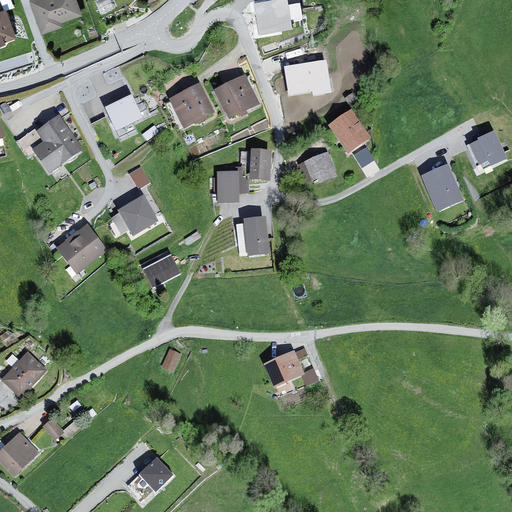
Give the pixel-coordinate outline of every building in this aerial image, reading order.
[(72,0),(25,0),(37,33),(79,18),(72,0)] [(286,0),(268,0),(255,2),(260,33),(291,27),(286,0)] [(0,9),(0,44),(12,40),(0,9)] [(326,60),(284,66),(289,97),(331,90),(326,60)] [(212,95),(225,121),(254,106),(241,81),(212,95)] [(210,117),(197,89),(165,104),(178,133),(210,117)] [(352,94),(345,98),(350,106),(357,102),(352,94)] [(128,102),(103,113),(113,135),(138,124),(128,102)] [(368,137),(353,113),(331,127),(347,151),(368,137)] [(56,118),(33,133),(39,142),(29,149),(45,173),(78,150),(56,118)] [(154,128),(142,135),(147,142),(158,134),(154,128)] [(493,139),(468,150),(478,174),(503,163),(493,139)] [(368,150),(355,157),(365,175),(378,168),(368,150)] [(268,154),(245,153),(245,167),(231,166),(231,175),(216,174),(215,202),(233,202),(234,194),(247,195),(248,183),(266,184),(268,154)] [(332,176),(323,154),(296,166),(305,187),(332,176)] [(144,168),(130,175),(137,189),(151,182),(144,168)] [(446,173),(420,183),(433,214),(459,203),(446,173)] [(144,205),(120,216),(130,238),(154,227),(144,205)] [(262,220),(238,223),(243,257),(266,254),(262,220)] [(54,248),(74,274),(103,252),(83,226),(54,248)] [(171,260),(144,272),(151,287),(178,276),(171,260)] [(180,356),(170,351),(163,367),(173,371),(180,356)] [(24,353),(0,378),(0,382),(17,399),(43,372),(24,353)] [(299,374),(290,354),(262,367),(271,387),(299,374)] [(77,402),(69,407),(73,412),(81,406),(77,402)] [(51,422),(44,429),(54,440),(61,433),(51,422)] [(0,467),(11,478),(35,455),(13,433),(0,446),(0,467)] [(157,463),(141,476),(155,491),(170,478),(157,463)]
